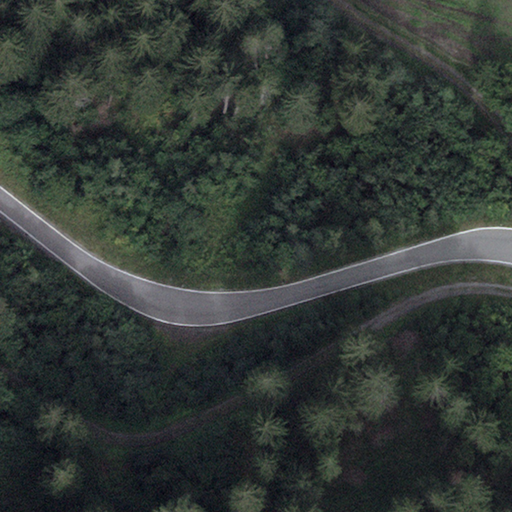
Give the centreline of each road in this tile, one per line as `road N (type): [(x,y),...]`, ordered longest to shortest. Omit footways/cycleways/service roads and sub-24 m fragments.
road 1 (track): [(511,310),(453,306),(425,317),(267,424),(185,449),(104,435),(0,382)]
road 2 (unclassified): [(511,249),(445,251),(256,301),(161,314),(118,301),(0,226)]
road 3 (track): [(511,142),(470,91),(341,21),(320,0)]
